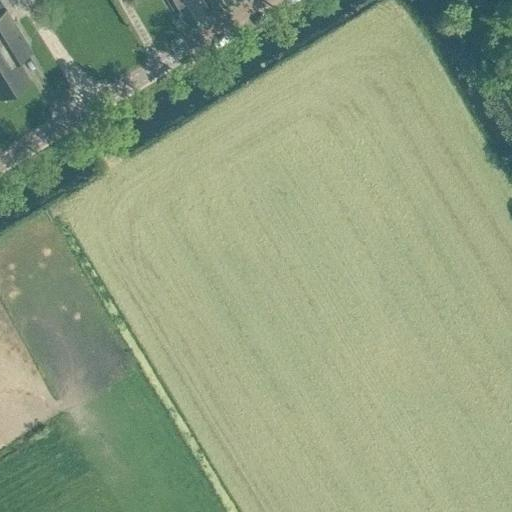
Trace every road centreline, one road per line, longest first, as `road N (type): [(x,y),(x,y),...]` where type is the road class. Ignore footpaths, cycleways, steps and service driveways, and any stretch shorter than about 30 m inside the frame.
road 1 (tertiary): [(0,162),(265,0)]
road 2 (track): [(29,0),(90,107)]
